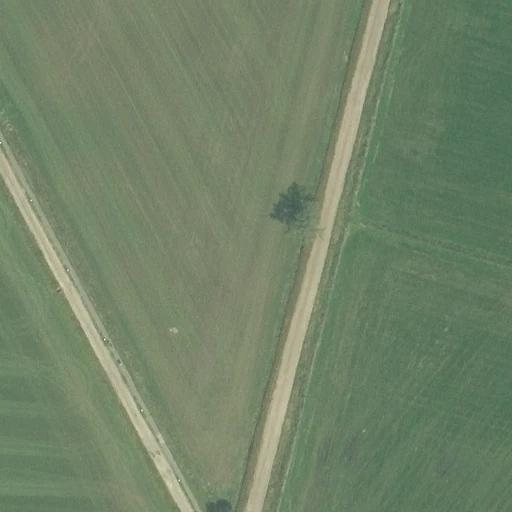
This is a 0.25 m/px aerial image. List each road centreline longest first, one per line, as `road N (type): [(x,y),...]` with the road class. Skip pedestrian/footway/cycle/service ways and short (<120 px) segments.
road 1 (track): [(252,511),(381,0)]
road 2 (track): [(187,511),(0,156)]
